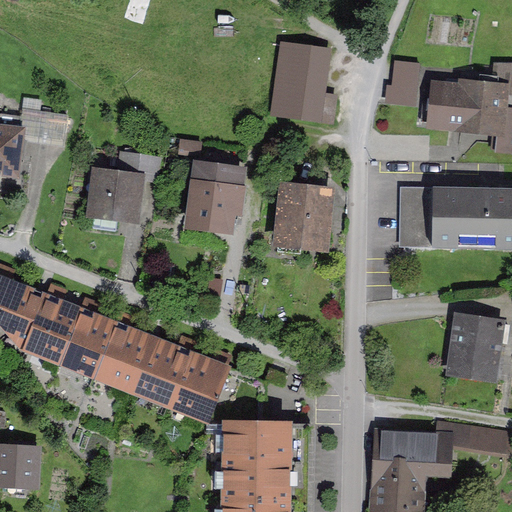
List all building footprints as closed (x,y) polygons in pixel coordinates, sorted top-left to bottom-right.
[(320,120),(332,47),(282,39),(270,112),(320,120)] [(417,104),(422,59),(394,56),(389,100),(417,104)] [(430,125),(498,130),(505,104),(505,81),(461,77),(460,90),(433,88),(430,125)] [(511,104),(505,104),(498,130),(497,149),(511,149),(511,104)] [(0,178),(23,182),(30,124),(0,120),(0,109),(0,106),(0,105),(0,178)] [(145,219),(149,171),(99,166),(94,215),(145,219)] [(249,215),(252,182),(199,177),(195,227),(239,231),(241,214),(249,215)] [(333,246),(338,183),(286,179),(282,242),(333,246)] [(431,183),(398,183),(397,244),(429,244),(431,183)] [(511,245),(511,185),(431,183),(429,244),(511,245)] [(0,316),(0,317),(27,351),(49,293),(0,275),(0,316)] [(49,293),(27,351),(59,362),(81,305),(49,293)] [(81,305),(59,362),(95,376),(116,318),(81,305)] [(506,318),(456,310),(445,375),(495,383),(506,318)] [(116,318),(95,376),(132,390),(154,332),(116,318)] [(154,332),(132,390),(171,404),(193,347),(154,332)] [(193,347),(171,404),(215,421),(237,364),(193,347)] [(271,366),(267,375),(283,383),(287,373),(271,366)] [(232,418),(232,498),(300,498),(300,418),(232,418)] [(511,427),(459,418),(460,427),(458,456),(511,455),(511,427)] [(458,456),(460,427),(379,422),(373,511),(425,511),(428,474),(457,476),(458,456)] [(43,442),(0,442),(0,484),(44,483),(43,442)] [(299,511),(300,498),(232,498),(231,511),(299,511)]
